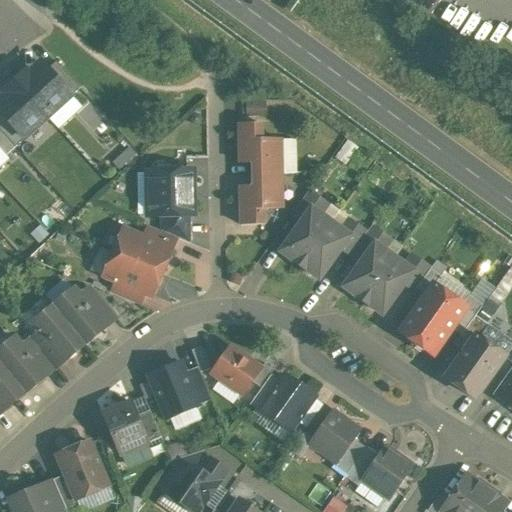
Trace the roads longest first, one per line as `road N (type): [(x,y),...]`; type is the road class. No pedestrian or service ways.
road 1 (secondary): [(238,0),(511,201)]
road 2 (residential): [(0,466),(171,317),(221,305)]
road 3 (residential): [(221,305),(213,56)]
road 4 (residential): [(301,324),(307,357),(391,415),(425,417)]
road 5 (residential): [(425,417),(415,384),(332,326),(301,324)]
